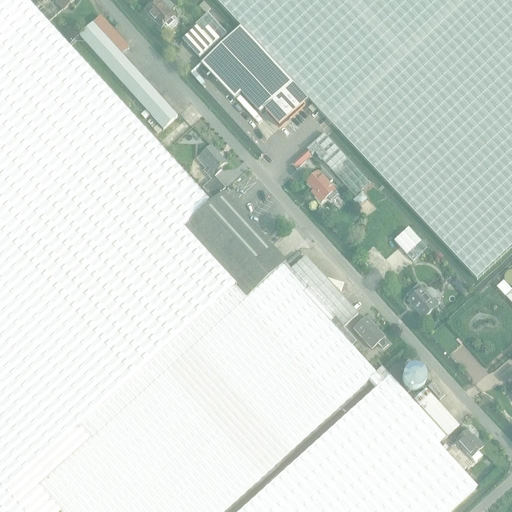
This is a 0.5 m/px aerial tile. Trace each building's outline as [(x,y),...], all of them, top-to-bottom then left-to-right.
[(0,0),(0,102),(65,44),(24,0),(0,0)] [(35,0),(37,1),(41,5),(46,0),(52,0),(63,11),(74,0),(35,0)] [(157,0),(146,10),(155,20),(154,21),(162,29),(164,27),(166,29),(168,30),(171,30),(177,24),(178,23),(177,20),(174,17),(175,17),(170,11),(174,7),(167,0),(157,0)] [(511,0),(210,0),(233,24),(239,30),(306,103),(309,106),(312,104),(316,109),(314,111),(475,285),(511,250),(511,0)] [(183,40),(186,43),(201,60),(227,35),(208,14),(196,25),(198,27),(183,40)] [(101,17),(78,37),(163,130),(177,117),(121,55),(129,48),(101,17)] [(239,30),(201,65),(235,101),(242,95),(261,116),(265,113),(280,129),(306,103),(239,30)] [(65,44),(0,102),(0,486),(23,511),(222,511),(280,459),(352,394),(367,380),(375,373),(352,347),(355,344),(352,340),(342,329),(343,328),(352,321),(358,315),(352,309),(347,304),(340,297),(343,285),(325,280),(304,257),(290,270),(286,266),(285,264),(246,299),(184,230),(211,206),(65,44)] [(316,109),(312,104),(309,106),(307,108),(312,113),(314,111),(316,109)] [(311,148),(355,197),(369,184),(325,135),(311,148)] [(220,168),(224,164),(216,155),(217,154),(210,147),(196,159),(205,169),(202,171),(210,180),(221,170),(220,168)] [(307,151),(292,165),(297,170),(312,157),(312,156),(307,151)] [(319,173),(307,183),(317,194),(315,196),(321,203),(323,201),(328,197),(331,201),(338,195),(334,191),(335,191),(329,184),(333,181),(323,170),(320,174),(319,173)] [(225,189),(214,177),(202,188),(213,200),(225,189)] [(211,206),(184,230),(246,299),(285,264),(286,264),(284,262),(224,195),(214,204),(211,206)] [(428,249),(412,233),(409,229),(394,242),(413,263),(428,249)] [(419,285),(407,296),(410,299),(409,301),(424,318),(436,307),(428,298),(429,296),(422,288),(419,285)] [(462,286),(457,290),(463,296),(468,291),(462,286)] [(371,350),(377,344),(383,350),(389,345),(383,338),(365,319),(353,331),(371,350)] [(410,359),(404,365),(407,368),(414,362),(410,359)] [(352,410),(238,511),(448,511),(468,494),(476,487),(438,445),(439,444),(383,382),(389,376),(387,375),(382,370),(380,368),(375,373),(367,380),(369,382),(374,387),(375,389),(352,410)] [(511,368),(501,378),(505,384),(507,382),(511,387),(507,391),(511,397),(511,368)] [(389,376),(383,382),(439,444),(459,426),(426,389),(413,400),(390,375),(389,376)] [(427,387),(439,401),(445,395),(433,382),(427,387)] [(454,442),(470,459),(474,463),(481,457),(477,453),(482,448),(475,440),(474,441),(465,432),(454,442)] [(0,511),(23,511),(0,486),(0,511)]
